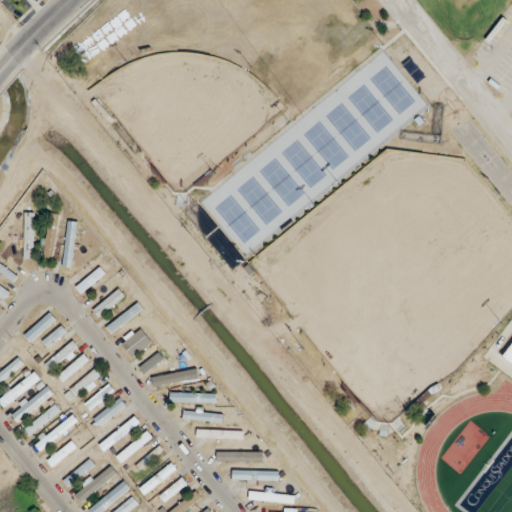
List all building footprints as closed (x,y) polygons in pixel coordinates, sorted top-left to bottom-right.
[(24,260),(33,260),(33,213),(24,213),(24,260)] [(59,214),(49,213),(42,260),(53,261),(59,214)] [(61,267),(70,268),(79,224),(69,222),(61,267)] [(0,273),(13,283),(18,277),(0,262),(0,273)] [(81,297),(112,271),(106,263),(75,289),(81,297)] [(10,294),(0,286),(0,298),(4,302),(10,294)] [(141,317),(131,304),(105,324),(116,338),(141,317)] [(24,336),(30,343),(56,320),(50,313),(24,336)] [(120,345),(134,358),(152,341),(138,327),(120,345)] [(511,366),(498,356),(511,338),(511,366)] [(44,365),(51,373),(79,349),(72,341),(44,365)] [(62,382),(90,363),(85,355),(56,375),(62,382)] [(0,373),(0,386),(24,365),(18,357),(0,373)] [(151,378),(153,388),(198,379),(196,369),(151,378)] [(63,392),(69,402),(103,380),(97,371),(63,392)] [(0,399),(0,403),(5,409),(41,379),(35,372),(0,399)] [(84,405),(90,412),(115,391),(109,384),(84,405)] [(440,390),(435,385),(413,405),(418,411),(440,390)] [(11,416),(18,424),(54,394),(47,386),(11,416)] [(170,404),(216,404),(216,393),(170,393),(170,404)] [(125,406),(119,398),(90,423),(97,431),(125,406)] [(23,431),(30,438),(60,411),(54,404),(23,431)] [(222,421),(222,413),(183,413),(183,421),(222,421)] [(107,438),(114,446),(141,424),(134,416),(107,438)] [(73,425),(66,418),(35,446),(42,453),(73,425)] [(47,461),(54,469),(90,437),(83,429),(47,461)] [(242,431),(196,430),(196,439),(242,439),(242,431)] [(153,439),(147,432),(117,456),(123,464),(153,439)] [(131,471),(137,478),(164,453),(158,447),(131,471)] [(66,486),(105,461),(100,452),(61,478),(66,486)] [(216,462),(263,462),(263,453),(216,453),(216,462)] [(139,489),(144,496),(177,471),(172,463),(139,489)] [(74,495),(81,503),(117,474),(111,466),(74,495)] [(232,481),(278,481),(278,471),(232,471),(232,481)] [(158,495),(164,503),(188,486),(183,479),(158,495)] [(90,511),(100,511),(130,489),(124,482),(88,509),(90,511)] [(295,494),(249,492),(248,502),(294,504),(295,494)]
